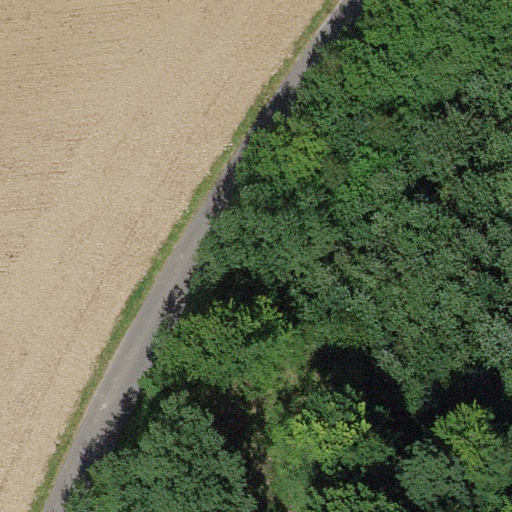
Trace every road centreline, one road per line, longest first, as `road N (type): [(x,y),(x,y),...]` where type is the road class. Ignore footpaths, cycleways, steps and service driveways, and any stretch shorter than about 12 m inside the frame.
road 1 (residential): [(364,0),(211,204),(57,511)]
road 2 (track): [(402,511),(434,467),(511,390)]
